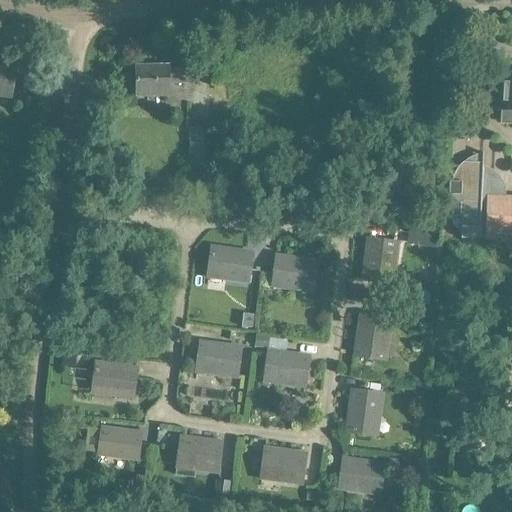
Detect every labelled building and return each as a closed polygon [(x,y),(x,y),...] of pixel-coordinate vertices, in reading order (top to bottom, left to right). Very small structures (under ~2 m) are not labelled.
[(0,67),(0,98),(11,100),(17,70),(0,67)] [(167,69),(135,69),(135,97),(168,97),(168,85),(185,85),(185,70),(167,70),(167,69)] [(511,76),(503,76),(501,112),(511,112),(511,76)] [(209,130),(189,130),(190,180),(211,180),(209,130)] [(482,240),(484,180),(485,155),(484,155),(483,165),(466,165),(466,164),(464,164),(459,170),(455,176),(453,183),(450,183),(450,197),(453,197),(452,205),(449,205),(449,218),(451,218),(451,224),(454,229),(458,233),(464,235),(463,241),(482,242),(482,240)] [(484,180),(482,240),(487,240),(487,241),(511,241),(511,199),(506,199),(506,196),(506,193),(504,187),(501,181),(484,180)] [(369,241),(363,281),(393,286),(398,246),(369,241)] [(211,248),(207,278),(248,284),(252,254),(211,248)] [(277,258),(272,288),(312,294),(317,264),(277,258)] [(253,316),(243,315),(242,327),(252,328),(253,316)] [(361,317),(355,357),(384,361),(390,321),(361,317)] [(267,348),(269,338),(256,337),(255,346),(267,348)] [(200,344),(195,373),(236,379),(241,350),(200,344)] [(269,354),(264,383),(305,389),(309,359),(269,354)] [(75,368),(76,358),(63,357),(62,367),(75,368)] [(95,363),(91,393),(131,399),(135,369),(95,363)] [(413,390),(412,397),(416,404),(425,405),(425,392),(413,390)] [(352,393),(346,432),(376,437),(382,398),(352,393)] [(103,429),(99,455),(138,461),(141,434),(103,429)] [(182,438),(177,468),(218,474),(222,444),(182,438)] [(265,450),(261,480),(302,486),(306,456),(265,450)] [(399,472),(400,460),(390,458),(389,471),(399,472)] [(466,459),(458,459),(458,468),(466,469),(466,459)] [(343,461),(338,490),(379,496),(384,467),(343,461)] [(141,493),(143,479),(129,478),(127,492),(141,493)] [(215,494),(230,496),(232,484),(217,482),(215,494)] [(315,503),(317,493),(308,492),(307,503),(315,503)] [(146,494),(144,504),(151,506),(153,496),(146,494)]
